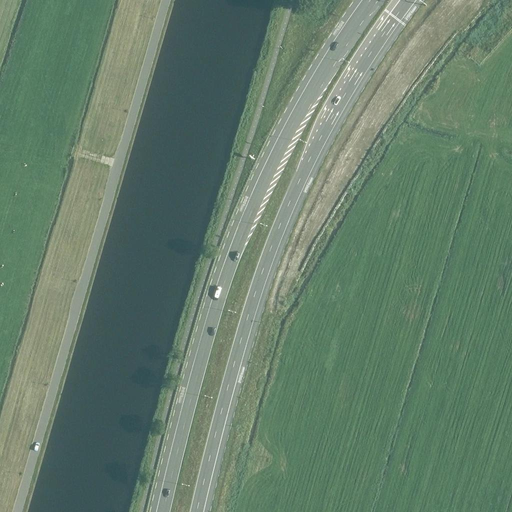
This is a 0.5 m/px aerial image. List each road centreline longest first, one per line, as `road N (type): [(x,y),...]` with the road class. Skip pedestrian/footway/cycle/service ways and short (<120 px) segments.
road 1 (primary): [(196,511),(280,224),(321,136),(408,0)]
road 2 (primary): [(371,0),(303,106),(251,213),(215,311),(164,511)]
road 3 (unclassified): [(17,511),(165,0)]
